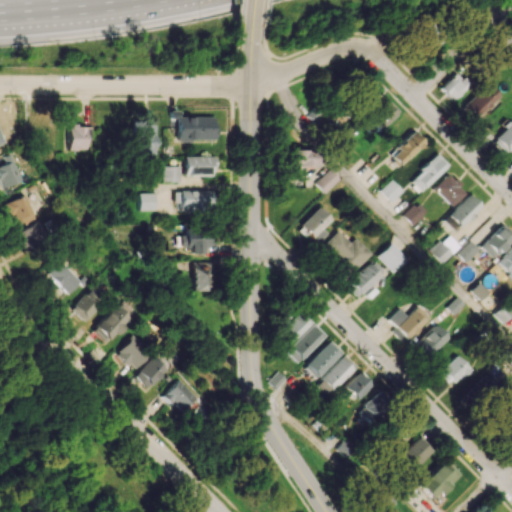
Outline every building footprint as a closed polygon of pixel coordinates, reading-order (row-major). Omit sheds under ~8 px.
[(442,41),(426,19),(416,26),(431,48),(442,41)] [(438,87),(450,100),(468,85),(456,71),(438,87)] [(459,108),(471,121),(496,96),(484,84),(459,108)] [(379,129),(396,111),(383,98),(366,117),(379,129)] [(174,118),(174,140),(211,139),(211,116),(176,117),(176,111),(167,111),(167,118),(174,118)] [(511,146),(511,124),(509,122),(491,140),(504,154),(511,146)] [(152,157),(151,123),(129,124),(129,158),(152,157)] [(49,154),(49,125),(34,125),(33,153),(49,154)] [(63,150),(81,150),(81,142),(89,142),(89,126),(64,125),(63,150)] [(399,165),(423,140),(412,129),(387,154),(399,165)] [(312,150),(286,150),(285,166),(312,166),(312,150)] [(21,179),(9,153),(0,157),(0,184),(1,188),(21,179)] [(420,191),(447,165),(436,153),(409,180),(420,191)] [(211,156),(182,155),(181,175),(211,176),(211,156)] [(160,181),(178,181),(178,165),(160,165),(160,181)] [(338,180),(328,169),(313,182),(323,193),(338,180)] [(465,193),(446,172),(431,186),(450,206),(465,193)] [(401,191),(389,179),(378,189),(390,201),(401,191)] [(178,212),(209,211),(208,190),(177,190),(178,212)] [(153,210),(153,192),(136,193),(137,210),(153,210)] [(460,228),(480,206),(467,194),(447,215),(460,228)] [(11,226),(33,219),(25,195),(3,202),(11,226)] [(411,225),(425,210),(415,201),(401,216),(411,225)] [(294,228),(302,237),(307,233),(316,242),(326,233),(321,227),(329,219),(317,207),(294,228)] [(20,248),(45,237),(38,221),(13,232),(20,248)] [(479,246),(492,259),(511,238),(511,232),(502,223),(479,246)] [(185,254),(207,253),(207,230),(184,231),(185,254)] [(342,279),(369,253),(353,237),(347,242),(336,230),(322,244),(334,256),(327,263),(342,279)] [(441,264),(459,246),(447,233),(429,251),(441,264)] [(456,253),(465,262),(478,249),(469,240),(456,253)] [(405,259),(390,242),(375,256),(390,272),(405,259)] [(511,245),(495,262),(511,280),(511,245)] [(382,272),(370,259),(344,284),(356,297),(382,272)] [(79,280),(58,260),(45,273),(66,294),(79,280)] [(207,290),(208,261),(190,261),(190,290),(207,290)] [(82,321),(106,298),(93,284),(69,307),(82,321)] [(445,308),(454,315),(462,302),(453,296),(445,308)] [(511,313),(511,312),(502,303),(493,313),(502,323),(511,313)] [(90,328),(104,343),(129,318),(115,304),(90,328)] [(384,321),(403,341),(427,319),(415,306),(405,315),(398,308),(384,321)] [(309,324),(298,312),(287,322),(283,317),(274,325),(284,335),(280,339),(286,346),(309,324)] [(324,335),(312,323),(283,351),(295,363),(324,335)] [(411,345),(423,359),(446,338),(433,325),(411,345)] [(133,370),(151,351),(133,334),(115,353),(133,370)] [(302,366),(313,378),(340,352),(328,340),(302,366)] [(354,366),(342,355),(313,384),(325,395),(354,366)] [(468,370),(455,355),(437,371),(450,386),(468,370)] [(166,369),(153,356),(133,375),(146,388),(166,369)] [(370,382),(357,369),(340,387),(353,399),(370,382)] [(274,389),(285,379),(277,371),(266,381),(274,389)] [(467,389),(478,399),(491,384),(480,374),(467,389)] [(163,395),(180,413),(197,397),(180,379),(163,395)] [(511,414),(511,404),(508,401),(500,413),(509,418),(511,414)] [(379,432),(385,444),(406,434),(400,421),(379,432)] [(429,448),(417,436),(395,457),(407,470),(429,448)] [(350,447),(341,440),(334,449),(343,456),(350,447)] [(416,486),(431,500),(456,473),(441,459),(416,486)]
